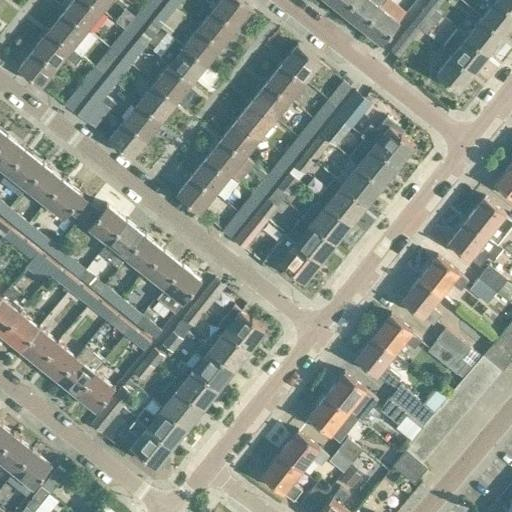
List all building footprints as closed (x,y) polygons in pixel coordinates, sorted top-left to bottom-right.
[(87,27),(102,9),(91,0),(71,0),(64,9),(87,27)] [(91,0),(102,9),(108,0),(91,0)] [(148,15),(160,0),(146,0),(140,8),(148,15)] [(161,25),(176,7),(168,0),(153,18),(161,25)] [(245,0),(206,0),(214,6),(237,24),(252,5),(245,0)] [(329,0),(343,10),(351,0),(329,0)] [(361,25),(379,3),(381,0),(351,0),(343,10),(361,25)] [(505,32),(511,22),(511,6),(503,0),(493,0),(483,14),(505,32)] [(434,8),(435,7),(427,1),(412,19),(428,31),(442,14),(434,8)] [(399,20),(379,3),(361,25),(382,41),(399,20)] [(222,43),(237,24),(214,6),(199,25),(222,43)] [(133,34),(148,15),(140,8),(125,27),(133,34)] [(72,45),(87,27),(64,9),(49,28),(72,46),(72,45)] [(489,51),(505,32),(483,14),(467,33),(489,51)] [(153,18),(138,37),(146,44),(161,25),(153,18)] [(427,32),(428,31),(412,19),(390,47),(397,53),(419,26),(427,32)] [(207,62),(222,43),(199,25),(184,43),(207,62)] [(474,69),(489,51),(467,33),(458,26),(444,44),(453,51),(474,69)] [(118,53),(133,34),(125,27),(110,46),(118,53)] [(83,54),(72,45),(72,46),(49,28),(34,47),(57,65),(65,54),(76,63),(83,54)] [(131,63),(146,44),(138,37),(123,56),(131,63)] [(298,41),(283,60),(305,78),(314,67),(323,75),(330,67),(298,41)] [(192,80),(207,62),(184,43),(169,62),(192,80)] [(103,71),(118,53),(110,46),(95,65),(103,71)] [(41,84),(57,65),(34,47),(18,66),(41,84)] [(458,89),(474,69),(453,51),(437,72),(458,89)] [(116,81),(131,63),(123,56),(108,75),(116,81)] [(290,97),(305,78),(283,60),(267,79),(290,97)] [(176,100),(192,80),(169,62),(153,81),(176,100)] [(88,90),(103,71),(95,65),(80,84),(88,90)] [(92,94),(100,100),(101,99),(116,81),(108,75),(92,94)] [(343,78),(328,97),(336,104),(352,84),(343,78)] [(290,97),(267,79),(253,98),(275,116),(276,115),(285,123),(294,113),(284,104),(290,97)] [(162,118),(176,100),(153,81),(139,100),(162,118)] [(73,109),(88,90),(80,84),(65,103),(73,109)] [(356,89),(336,113),(352,125),(371,101),(356,89)] [(101,99),(100,100),(92,94),(77,113),(95,127),(111,107),(101,99)] [(321,122),(336,104),(328,97),(313,116),(321,122)] [(260,135),(275,116),(253,98),(237,117),(260,135)] [(146,137),(162,118),(139,100),(124,119),(146,137)] [(336,145),(352,125),(336,113),(321,133),(330,140),(336,145)] [(361,134),(374,144),(374,143),(399,163),(398,162),(414,143),(403,135),(404,134),(402,132),(405,128),(388,114),(377,127),(371,122),(361,134)] [(306,141),(321,122),(313,116),(298,134),(306,141)] [(245,153),(260,135),(237,117),(222,135),(245,153)] [(131,156),(146,137),(124,119),(108,138),(131,156)] [(0,165),(7,171),(26,148),(6,132),(0,140),(0,165)] [(314,160),(330,140),(321,133),(305,152),(314,160)] [(291,160),(306,141),(298,134),(283,154),(291,160)] [(254,161),(245,153),(222,135),(208,153),(230,172),(240,179),(254,161)] [(398,164),(399,163),(374,143),(374,144),(358,163),(383,182),(382,181),(397,163),(398,164)] [(26,186),(44,162),(26,148),(7,171),(7,172),(2,179),(20,193),(26,186)] [(299,179),(314,160),(305,152),(290,171),(299,179)] [(215,191),(230,172),(208,153),(192,173),(215,191)] [(276,178),(291,160),(283,154),(268,172),(276,178)] [(511,159),(495,181),(511,195),(511,159)] [(45,202),(64,178),(44,162),(26,186),(45,202)] [(382,183),(383,182),(358,163),(343,182),(367,202),(368,202),(367,201),(381,182),(382,183)] [(283,198),(299,179),(290,171),(274,190),(283,198)] [(261,197),(276,178),(268,172),(253,190),(261,197)] [(199,210),(215,191),(192,173),(177,192),(199,210)] [(78,217),(90,203),(81,195),(83,193),(64,178),(45,202),(64,217),(69,210),(78,217)] [(367,202),(343,182),(327,202),(351,221),(352,221),(351,220),(366,202),(367,202)] [(247,215),(261,197),(253,190),(239,209),(247,215)] [(268,217),(283,198),(274,190),(258,210),(268,217)] [(484,194),(466,217),(498,242),(499,240),(505,245),(511,234),(511,217),(505,212),(506,211),(484,194)] [(10,205),(0,197),(0,209),(4,213),(10,205)] [(107,240),(126,217),(107,202),(100,210),(90,203),(78,217),(107,240)] [(351,222),(351,221),(327,202),(314,218),(311,221),(336,241),(336,240),(335,240),(350,221),(351,222)] [(30,221),(10,205),(4,213),(24,229),(30,221)] [(231,235),(247,215),(239,209),(223,229),(231,235)] [(244,246),(268,217),(258,210),(235,239),(244,246)] [(336,241),(311,221),(314,218),(306,211),(293,226),(291,225),(286,231),(296,240),(320,260),(321,259),(320,259),(335,240),(336,241)] [(125,255),(144,231),(126,217),(107,240),(119,250),(112,259),(120,265),(127,256),(125,255)] [(498,242),(466,217),(448,240),(469,257),(470,256),(480,263),(488,254),(494,258),(504,246),(498,242)] [(0,231),(3,234),(9,225),(0,218),(0,231)] [(57,243),(30,221),(24,229),(51,251),(57,243)] [(9,225),(3,234),(13,242),(20,234),(19,234),(9,225)] [(145,270),(163,247),(144,231),(125,255),(127,256),(145,270)] [(320,261),(320,260),(296,240),(286,231),(262,261),(274,270),(282,261),(290,268),(290,269),(293,272),(293,271),(304,279),(319,260),(320,261)] [(38,249),(27,240),(21,248),(32,257),(38,249)] [(86,267),(57,243),(51,251),(80,274),(86,267)] [(163,285),(182,262),(163,247),(145,270),(163,285)] [(27,264),(45,280),(51,273),(50,273),(57,264),(38,249),(32,257),(27,264)] [(438,253),(420,275),(441,292),(451,280),(461,288),(469,278),(459,270),(438,253)] [(98,289),(110,274),(91,261),(86,267),(80,274),(98,289)] [(176,310),(202,278),(182,262),(163,285),(165,287),(158,296),(176,310)] [(489,262),(479,275),(498,290),(509,298),(511,293),(511,283),(507,279),(508,278),(489,262)] [(57,264),(51,273),(69,287),(74,280),(75,278),(57,264)] [(111,275),(110,274),(98,289),(118,304),(124,296),(106,282),(111,275)] [(216,275),(194,304),(203,311),(226,283),(216,275)] [(431,304),(441,292),(420,275),(402,298),(423,315),(423,314),(433,323),(441,312),(431,304)] [(498,290),(479,275),(470,287),(487,302),(498,290)] [(76,279),(69,288),(88,303),(95,295),(76,279)] [(2,333),(20,309),(21,310),(23,307),(13,299),(20,290),(11,283),(10,284),(2,294),(0,296),(0,330),(2,332),(1,332),(2,333)] [(114,310),(95,295),(88,303),(107,318),(114,310)] [(142,311),(124,296),(118,304),(136,319),(142,311)] [(234,303),(218,323),(225,329),(249,348),(250,348),(250,347),(249,347),(265,327),(255,319),(255,318),(252,316),(251,317),(234,303)] [(192,325),(203,311),(194,304),(183,318),(178,323),(186,329),(190,324),(192,325)] [(20,348),(39,324),(21,310),(20,309),(2,333),(9,339),(10,338),(20,347),(20,348)] [(144,312),(142,311),(136,319),(155,334),(161,326),(156,323),(160,317),(153,312),(152,313),(146,309),(144,312)] [(107,318),(125,332),(131,324),(114,310),(107,318)] [(391,311),(373,334),(394,351),(404,338),(414,346),(422,336),(412,328),(391,311)] [(182,335),(186,329),(178,323),(174,329),(173,328),(163,341),(174,350),(184,336),(182,335)] [(39,363),(58,339),(39,324),(20,348),(28,354),(29,353),(39,362),(38,363),(39,363)] [(145,348),(151,340),(131,324),(125,332),(145,348)] [(446,325),(437,337),(473,365),(475,362),(482,354),(446,325)] [(511,329),(507,326),(499,335),(511,345),(511,329)] [(234,366),(249,348),(225,329),(209,348),(233,367),(234,368),(235,367),(234,366)] [(384,363),(394,351),(373,334),(355,356),(376,373),(386,380),(387,379),(394,384),(400,375),(384,363)] [(511,357),(511,345),(499,335),(491,344),(510,360),(511,357)] [(473,365),(437,337),(428,349),(464,376),(467,372),(473,365)] [(58,378),(77,354),(58,339),(39,363),(46,369),(47,368),(58,377),(57,378),(58,378)] [(76,393),(102,361),(101,360),(104,358),(86,344),(77,355),(77,354),(58,378),(65,384),(66,383),(77,392),(76,393)] [(510,360),(491,344),(483,354),(501,369),(502,369),(510,360)] [(155,345),(144,359),(154,366),(164,353),(155,345)] [(218,385),(233,367),(209,348),(194,367),(218,386),(218,387),(219,386),(218,385)] [(494,378),(501,369),(483,354),(482,354),(475,362),(494,378)] [(144,378),(154,366),(144,359),(135,370),(144,378)] [(96,409),(114,385),(103,375),(109,367),(102,361),(76,393),(84,399),(85,398),(95,407),(94,408),(96,409)] [(475,362),(473,365),(467,372),(486,387),(494,378),(475,362)] [(203,405),(218,386),(194,367),(179,387),(202,406),(203,407),(204,406),(203,405)] [(327,392),(358,417),(360,418),(378,397),(365,386),(366,386),(345,369),(327,392)] [(486,387),(467,372),(464,376),(459,381),(478,397),(486,387)] [(470,406),(478,397),(459,381),(451,390),(470,406)] [(425,421),(428,418),(436,409),(426,401),(425,402),(418,399),(419,397),(401,382),(392,393),(410,408),(410,409),(425,421)] [(123,383),(112,397),(121,405),(133,391),(123,383)] [(187,424),(202,406),(179,387),(163,406),(187,425),(187,426),(188,425),(187,424)] [(470,406),(451,390),(444,399),(462,415),(470,406)] [(358,417),(348,408),(327,392),(308,415),(329,431),(330,431),(341,439),(358,417)] [(381,407),(399,422),(409,409),(391,395),(381,407)] [(101,431),(121,405),(112,397),(91,423),(101,431)] [(462,415),(444,399),(436,409),(454,424),(462,415)] [(172,444),(187,425),(163,406),(148,424),(147,426),(171,445),(172,446),(173,444),(172,444)] [(454,424),(436,409),(428,418),(446,434),(454,424)] [(156,464),(171,445),(147,426),(148,424),(138,415),(129,426),(140,435),(132,445),(142,453),(142,454),(145,457),(145,456),(156,464)] [(446,434),(428,418),(425,421),(420,427),(438,443),(446,434)] [(0,449),(14,431),(13,432),(2,423),(3,422),(0,419),(0,449)] [(387,422),(379,429),(392,445),(401,438),(387,422)] [(438,443),(420,427),(412,437),(430,452),(438,443)] [(298,428),(280,450),(301,467),(311,455),(321,463),(329,453),(319,445),(298,428)] [(13,471),(33,447),(33,446),(32,447),(21,439),(22,438),(14,431),(0,449),(0,467),(3,464),(12,471),(13,471)] [(348,435),(338,449),(352,460),(355,456),(360,460),(367,450),(348,435)] [(430,452),(412,437),(404,446),(406,447),(422,462),(430,452)] [(27,494),(52,462),(51,461),(50,462),(40,453),(41,453),(33,447),(13,471),(12,471),(7,478),(27,494)] [(427,466),(422,462),(406,447),(392,464),(415,482),(427,466)] [(352,460),(338,449),(329,459),(343,470),(352,460)] [(293,478),(301,467),(280,450),(262,473),(294,498),(303,486),(293,478)] [(57,466),(42,485),(50,491),(65,472),(57,466)] [(299,502),(310,511),(328,489),(317,480),(299,502)] [(354,511),(342,502),(349,492),(340,484),(333,495),(332,494),(317,511),(354,511)] [(34,510),(50,491),(42,485),(26,504),(34,510)] [(506,501),(511,494),(511,493),(505,488),(499,495),(506,501)] [(114,511),(101,501),(91,511),(114,511)]
